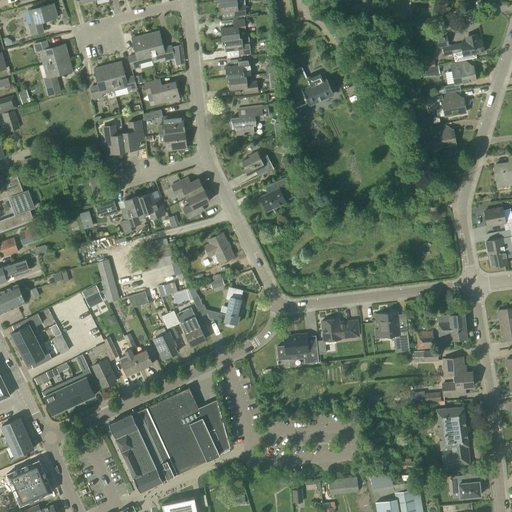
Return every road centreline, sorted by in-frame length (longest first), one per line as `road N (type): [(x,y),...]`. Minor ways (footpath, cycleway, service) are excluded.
road 1 (residential): [(50,439),(253,345),(279,307)]
road 2 (residential): [(471,286),(461,219),(511,28)]
road 3 (residential): [(501,511),(471,286)]
road 4 (residential): [(279,307),(471,286)]
road 5 (residential): [(279,307),(205,159)]
road 6 (residential): [(205,159),(185,4)]
